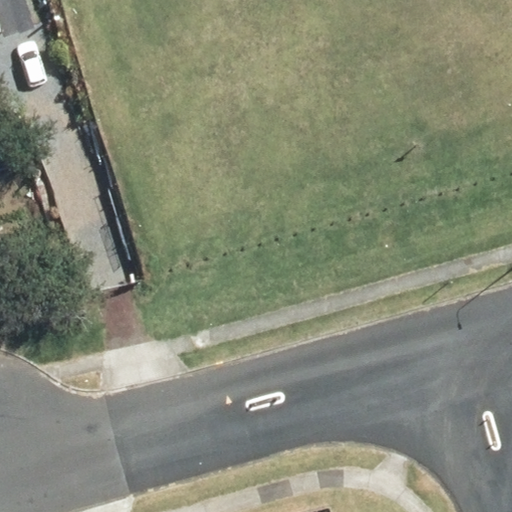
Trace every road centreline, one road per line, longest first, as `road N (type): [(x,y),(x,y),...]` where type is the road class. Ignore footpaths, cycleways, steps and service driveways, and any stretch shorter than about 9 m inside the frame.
road 1 (residential): [(470,363),(0,462)]
road 2 (residential): [(510,511),(470,363)]
